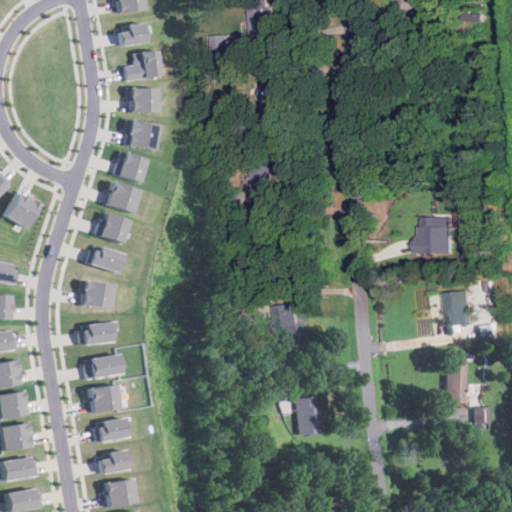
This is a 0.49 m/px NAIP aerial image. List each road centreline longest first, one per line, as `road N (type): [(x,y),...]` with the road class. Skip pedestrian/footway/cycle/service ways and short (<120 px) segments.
road 1 (residential): [(79,0),(91,114),(40,281),(38,322),(67,511)]
road 2 (residential): [(385,511),(359,295),(360,119),(346,0)]
road 3 (residential): [(49,0),(5,38),(0,54),(25,155),(72,183)]
